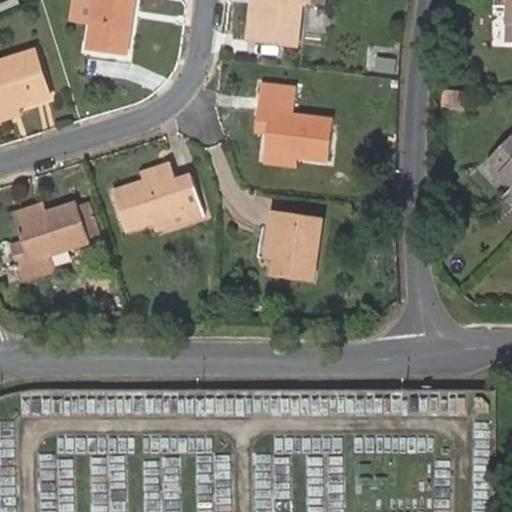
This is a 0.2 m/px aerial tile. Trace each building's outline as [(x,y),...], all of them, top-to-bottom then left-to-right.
[(76,0),(74,17),(94,19),(91,47),(131,51),(136,0),(76,0)] [(253,0),(249,41),(258,42),(263,0),(253,0)] [(263,0),(258,42),(299,47),(305,0),(327,3),(327,0),(263,0)] [(0,109),(53,92),(39,48),(0,60),(0,109)] [(267,152),(299,156),(328,160),(335,119),(295,113),(298,96),(299,89),(262,84),(261,92),(259,109),(272,111),(270,130),(267,152)] [(272,111),(259,109),(257,128),(270,130),(272,111)] [(511,136),(483,165),(508,190),(511,194),(511,136)] [(297,166),(299,156),(267,152),(265,162),(297,166)] [(141,177),(143,186),(176,175),(173,167),(141,177)] [(176,175),(143,186),(113,195),(125,234),(153,225),(185,215),(188,224),(205,219),(193,180),(179,183),(176,175)] [(17,227),(48,217),(45,208),(14,218),(17,227)] [(92,208),(80,212),(90,242),(102,238),(92,208)] [(275,260),(282,212),(271,211),(265,259),(275,260)] [(323,218),(282,212),(275,260),(273,277),(314,283),(323,218)] [(185,215),(153,225),(156,234),(188,224),(185,215)] [(12,251),(19,271),(31,267),(24,247),(12,251)]
